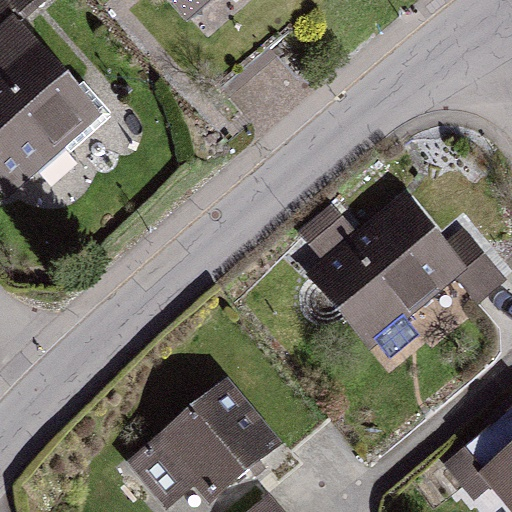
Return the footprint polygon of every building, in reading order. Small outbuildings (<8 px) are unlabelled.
[(168,0),(187,21),(209,0),(168,0)] [(13,13),(0,24),(0,194),(3,197),(99,110),(13,13)] [(354,232),(330,203),(297,232),(321,259),(305,277),(370,350),(458,278),(478,302),(508,282),(463,227),(448,239),(403,192),(354,232)] [(282,439),(225,375),(126,461),(163,506),(192,481),(211,500),(282,439)] [(511,511),(511,406),(443,465),(476,499),(490,486),(510,511),(511,511)] [(281,511),(264,494),(242,511),(281,511)]
